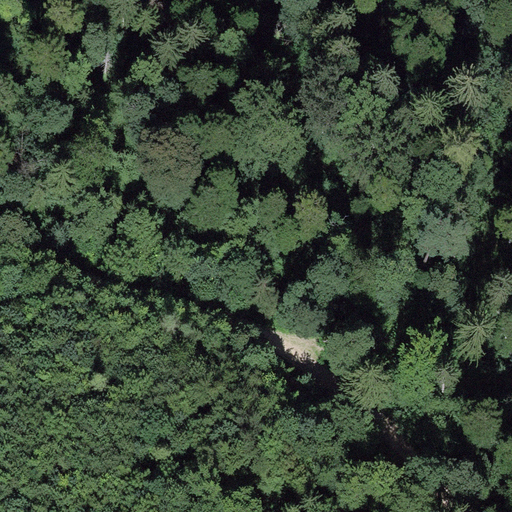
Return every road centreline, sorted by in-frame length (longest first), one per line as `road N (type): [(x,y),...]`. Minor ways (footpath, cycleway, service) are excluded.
road 1 (track): [(511,406),(453,383),(299,347),(465,511)]
road 2 (track): [(299,347),(0,253)]
